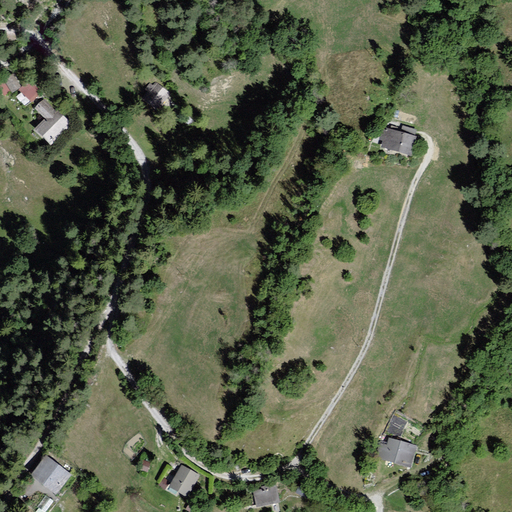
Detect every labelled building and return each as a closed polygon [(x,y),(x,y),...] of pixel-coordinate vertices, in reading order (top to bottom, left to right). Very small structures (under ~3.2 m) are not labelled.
[(0,80),(0,86),(5,95),(22,86),(14,73),(0,80)] [(16,94),(27,106),(41,92),(30,81),(16,94)] [(142,97),(159,109),(171,94),(154,81),(142,97)] [(35,129),(51,144),(71,123),(44,97),(35,108),(45,117),(35,129)] [(412,155),(417,136),(415,136),(417,129),(402,125),(401,128),(391,125),(390,129),(386,128),(385,130),(382,129),(379,140),(382,141),(381,147),(412,155)] [(411,467),(417,445),(388,437),(387,443),(380,441),(376,457),(411,467)] [(56,495),(72,475),(46,454),(30,474),(56,495)] [(200,475),(182,465),(169,487),(187,498),(200,475)] [(256,507),(280,502),(276,483),(252,488),(256,507)]
